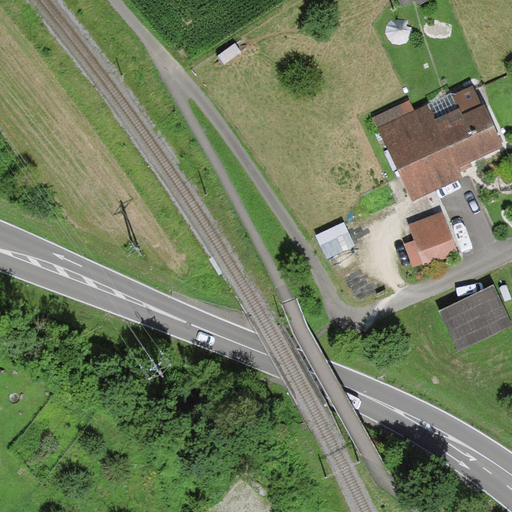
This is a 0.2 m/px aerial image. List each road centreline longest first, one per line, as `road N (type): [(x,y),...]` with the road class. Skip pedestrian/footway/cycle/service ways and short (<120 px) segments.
road 1 (track): [(423,511),(363,448),(172,68),(113,0)]
road 2 (primary): [(511,478),(406,410),(0,247)]
